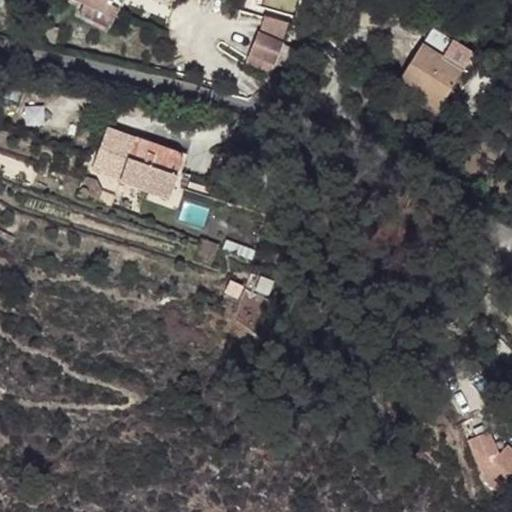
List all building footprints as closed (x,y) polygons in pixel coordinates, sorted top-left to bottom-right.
[(70,0),(80,4),(76,14),(110,30),(122,0),(70,0)] [(443,53),(451,40),(435,30),(427,43),(443,53)] [(282,43),(257,33),(248,53),(274,63),(282,43)] [(397,85),(419,98),(439,110),(463,71),(422,45),(397,85)] [(439,110),(419,98),(415,104),(434,116),(439,110)] [(135,140),(107,130),(97,157),(126,168),(135,140)] [(184,157),(135,140),(126,168),(120,184),(168,202),(173,188),(179,172),(184,157)] [(191,176),(179,172),(173,188),(185,192),(191,176)] [(159,205),(157,213),(163,215),(166,207),(159,205)] [(483,506),(488,511),(497,511),(502,507),(504,504),(498,498),(511,482),(511,465),(501,455),(491,431),(467,441),(482,476),(478,480),(493,493),(483,506)] [(511,452),(508,448),(501,455),(511,465),(511,452)]
